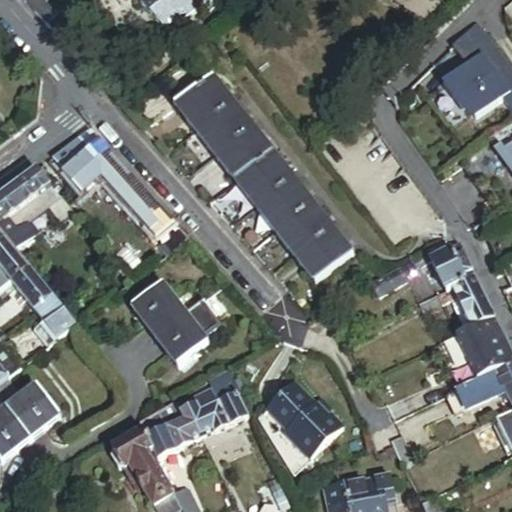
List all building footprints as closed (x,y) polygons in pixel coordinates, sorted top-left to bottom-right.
[(50,24),(73,3),(70,0),(30,0),(30,1),(50,24)] [(69,46),(108,11),(97,0),(76,0),(73,3),(50,24),(69,46)] [(152,0),(175,29),(211,0),(152,0)] [(511,71),(494,48),(460,72),(487,109),(504,98),(511,108),(511,71)] [(308,279),(344,252),(212,73),(176,99),(308,279)] [(79,142),(90,155),(104,144),(93,130),(79,142)] [(162,233),(173,224),(122,163),(104,178),(107,181),(103,185),(108,191),(112,187),(156,239),(162,233)] [(38,173),(26,182),(40,199),(11,222),(25,240),(14,248),(19,254),(42,237),(33,225),(51,212),(61,224),(73,214),(38,173)] [(450,195),(458,189),(451,179),(443,184),(450,195)] [(0,231),(8,241),(14,248),(25,240),(11,222),(40,199),(26,182),(0,201),(0,231)] [(482,221),(496,211),(487,197),(473,207),(482,221)] [(168,261),(189,243),(173,224),(162,233),(167,240),(163,244),(168,250),(162,255),(168,261)] [(502,258),(511,252),(511,230),(493,240),(502,258)] [(434,259),(461,246),(447,240),(430,251),(434,259)] [(0,269),(12,285),(31,270),(19,254),(14,248),(8,241),(0,246),(0,269)] [(447,291),(476,276),(461,246),(434,259),(433,260),(435,264),(447,291)] [(442,295),(447,291),(435,264),(429,267),(442,295)] [(0,294),(0,295),(12,285),(0,269),(0,294)] [(36,314),(55,299),(31,270),(12,285),(36,314)] [(381,299),(403,286),(394,272),(373,285),(381,299)] [(477,329),(496,319),(476,276),(447,291),(442,295),(438,297),(441,303),(449,299),(457,295),(470,323),(474,330),(477,329)] [(207,350),(203,344),(221,331),(203,309),(186,322),(160,289),(129,313),(176,374),(207,350)] [(463,327),(470,323),(457,295),(449,299),(463,327)] [(424,312),(441,303),(438,297),(421,306),(424,312)] [(60,344),(79,328),(55,299),(36,314),(46,326),(60,344)] [(498,372),(511,365),(511,351),(496,319),(477,329),(482,339),(493,363),(498,372)] [(50,352),(60,344),(46,326),(36,335),(50,352)] [(469,345),(482,339),(477,329),(474,330),(464,335),(469,345)] [(23,371),(19,366),(0,340),(0,389),(14,378),(23,371)] [(454,351),(462,347),(459,341),(451,345),(454,351)] [(23,371),(29,367),(25,362),(19,366),(23,371)] [(475,372),(479,382),(498,372),(493,363),(481,369),(475,372)] [(475,372),(481,369),(478,364),(472,367),(475,372)] [(511,406),(511,365),(498,372),(479,382),(461,391),(471,412),(506,394),(511,406)] [(216,434),(253,417),(230,370),(214,380),(221,394),(214,397),(193,406),(190,408),(194,417),(204,437),(215,432),(216,434)] [(25,393),(14,378),(0,389),(0,393),(9,405),(25,393)] [(0,412),(0,457),(1,459),(61,413),(38,383),(25,393),(9,405),(0,412)] [(309,464),(342,432),(318,407),(315,410),(293,387),(266,413),(287,435),(284,438),(309,464)] [(191,399),(193,406),(214,397),(211,391),(191,399)] [(158,461),(194,444),(192,442),(204,437),(194,417),(184,421),(180,412),(176,402),(140,424),(158,461)] [(184,421),(194,417),(190,408),(180,412),(184,421)] [(511,442),(511,413),(501,419),(511,442)] [(182,511),(174,496),(158,461),(140,424),(127,432),(132,442),(121,447),(115,451),(112,459),(116,470),(125,472),(131,469),(142,492),(149,506),(155,504),(158,511),(182,511)] [(121,447),(132,442),(127,432),(116,438),(121,447)] [(416,461),(405,438),(392,445),(403,467),(416,461)] [(419,466),(416,461),(403,467),(406,472),(419,466)] [(135,496),(142,492),(131,469),(125,472),(123,473),(135,496)] [(385,511),(382,505),(389,502),(382,482),(322,506),(324,511),(385,511)] [(197,511),(186,490),(174,496),(182,511),(197,511)] [(429,511),(445,511),(439,499),(427,505),(429,511)] [(385,511),(393,511),(389,502),(382,505),(385,511)]
